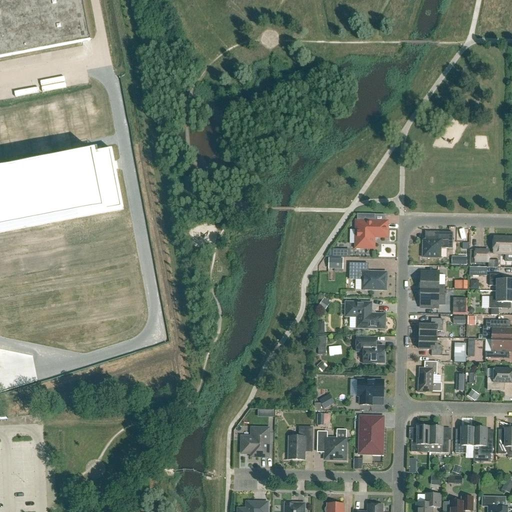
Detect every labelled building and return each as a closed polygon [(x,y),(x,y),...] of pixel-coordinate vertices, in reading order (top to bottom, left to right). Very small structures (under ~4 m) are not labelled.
[(0,0),(0,233),(15,231),(123,210),(112,151),(0,172),(0,57),(82,42),(91,40),(82,0),(0,0)] [(373,222),(373,221),(365,221),(365,222),(357,222),(357,230),(356,230),(356,243),(355,244),(355,248),(356,249),(360,249),(361,248),(374,249),(374,240),(373,239),(376,236),(377,237),(387,237),(387,222),(373,222)] [(441,248),(452,249),(453,233),(437,232),(436,240),(423,240),(422,258),(440,258),(441,248)] [(511,254),(511,238),(494,238),(493,254),(511,254)] [(489,264),(489,249),(474,249),(474,264),(489,264)] [(343,266),(343,259),(329,259),(329,269),(335,269),(335,266),(343,266)] [(386,291),(386,273),(368,273),(368,264),(350,264),(349,280),(363,280),(362,290),(386,291)] [(486,277),(486,268),(469,268),(469,277),(486,277)] [(421,290),(445,291),(445,286),(439,285),(439,272),(421,272),(421,290)] [(497,292),(511,292),(511,281),(502,281),(502,275),(489,275),(489,286),(497,286),(497,292)] [(445,296),(445,291),(421,290),(420,302),(420,308),(431,308),(438,308),(438,306),(446,306),(446,296),(445,296)] [(511,292),(497,292),(497,298),(489,297),(489,309),(501,309),(502,303),(511,303),(511,292)] [(324,299),(319,306),(323,309),(329,302),(324,299)] [(465,314),(466,299),(453,299),(452,314),(465,314)] [(385,329),(385,315),(375,315),(371,310),(371,303),(346,303),(346,317),(357,317),(357,328),(385,329)] [(419,338),(437,338),(437,332),(443,332),(443,320),(431,319),(431,326),(420,326),(419,338)] [(491,340),(511,340),(511,327),(500,327),(500,321),(486,321),(485,327),(492,327),(491,340)] [(363,352),(363,364),(371,364),(371,363),(384,363),(384,347),(376,347),(377,338),(356,338),(356,351),(363,352)] [(436,346),(437,338),(419,338),(419,350),(431,350),(431,356),(442,356),(442,346),(436,346)] [(511,352),(511,340),(491,340),(491,352),(485,352),(485,358),(499,359),(499,353),(511,352)] [(456,355),(456,363),(466,363),(466,355),(456,355)] [(437,376),(437,362),(424,362),(424,369),(420,369),(419,382),(418,382),(418,393),(426,393),(426,392),(440,393),(440,385),(432,384),(433,376),(437,376)] [(321,363),(317,367),(322,372),(326,368),(321,363)] [(511,383),(511,370),(494,370),(494,379),(487,378),(487,390),(500,390),(501,383),(511,383)] [(383,397),(384,381),(358,380),(357,397),(360,397),(360,406),(372,406),(372,397),(383,397)] [(472,391),(467,397),(474,401),(478,395),(472,391)] [(325,397),(320,400),(325,409),(330,407),(325,397)] [(382,454),(383,418),(361,418),(360,454),(382,454)] [(312,442),(312,428),(299,428),(299,437),(289,437),(288,460),(305,461),(305,442),(312,442)] [(430,428),(417,428),(417,440),(411,440),(411,453),(417,453),(417,446),(429,446),(430,428)] [(430,428),(429,446),(442,446),(442,453),(448,453),(449,441),(442,441),(442,428),(430,428)] [(268,457),(269,429),(252,429),(252,438),(242,438),(242,453),(257,454),(257,457),(268,457)] [(473,447),(474,429),(461,429),(461,441),(455,441),(455,454),(466,454),(466,447),(473,447)] [(474,429),(473,447),(480,447),(480,454),(492,454),(493,442),(486,442),(486,429),(474,429)] [(511,447),(511,429),(505,430),(505,442),(498,442),(498,455),(510,455),(510,448),(511,447)] [(346,461),(346,439),(327,439),(327,433),(318,432),(318,446),(325,446),(324,460),(346,461)] [(446,465),(440,469),(444,476),(450,472),(446,465)] [(432,477),(432,481),(437,481),(436,485),(441,486),(442,478),(432,477)] [(440,508),(440,495),(426,495),(426,503),(416,503),(416,510),(417,510),(416,511),(432,511),(432,508),(440,508)] [(464,511),(465,511),(473,511),(473,498),(461,497),(461,502),(449,502),(449,503),(443,503),(443,511),(464,511)] [(507,511),(507,507),(495,506),(495,498),(482,498),(482,507),(488,507),(488,511),(507,511)] [(267,511),(267,503),(252,503),(252,504),(247,504),(246,509),(238,509),(237,511),(267,511)]
